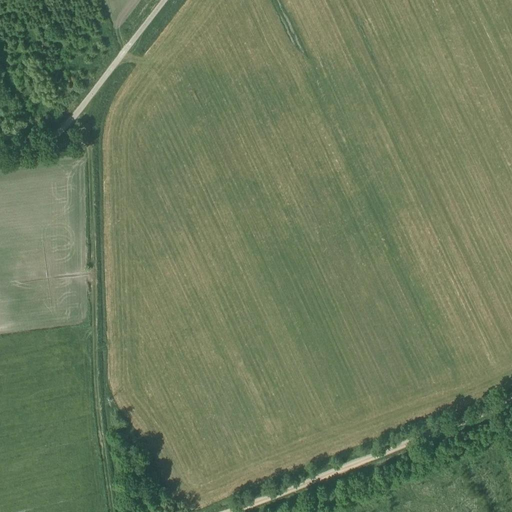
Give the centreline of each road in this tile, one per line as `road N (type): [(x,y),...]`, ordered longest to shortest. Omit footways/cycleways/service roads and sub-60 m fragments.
road 1 (track): [(110,68),(94,115),(91,164),(98,430),(112,511)]
road 2 (track): [(511,399),(231,511)]
road 3 (unclassified): [(0,149),(58,133),(163,0)]
